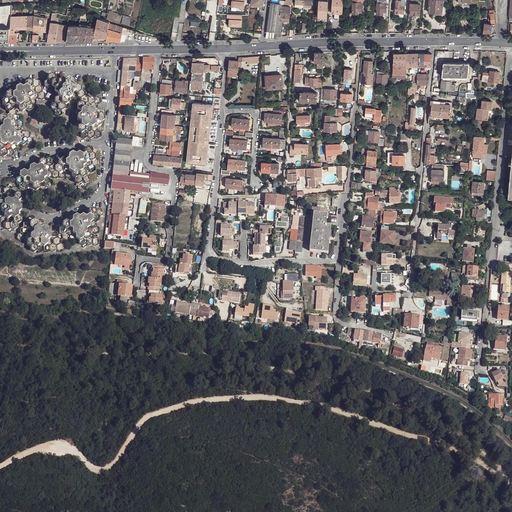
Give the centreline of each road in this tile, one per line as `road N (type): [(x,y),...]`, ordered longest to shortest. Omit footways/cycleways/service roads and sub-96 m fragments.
road 1 (track): [(0,468),(56,445),(103,471),(148,418),(200,402),(262,398),(324,406),(443,446),(511,488)]
road 2 (residential): [(479,372),(511,43)]
road 3 (residential): [(139,284),(142,259),(168,263),(175,170),(145,166),(159,49)]
road 4 (residential): [(410,287),(433,41)]
road 5 (residential): [(337,261),(361,41)]
road 6 (residential): [(227,48),(208,245)]
road 7 (tertiary): [(0,51),(159,49)]
road 8 (residential): [(208,245),(219,260),(242,263),(337,261)]
